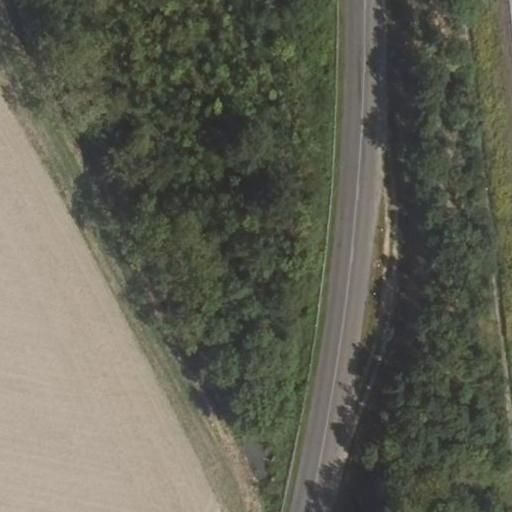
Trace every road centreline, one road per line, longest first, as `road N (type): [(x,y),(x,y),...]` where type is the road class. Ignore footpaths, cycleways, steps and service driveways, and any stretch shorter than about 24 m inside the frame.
road 1 (track): [(0,55),(242,511)]
road 2 (tertiary): [(374,0),(362,216),(308,511)]
